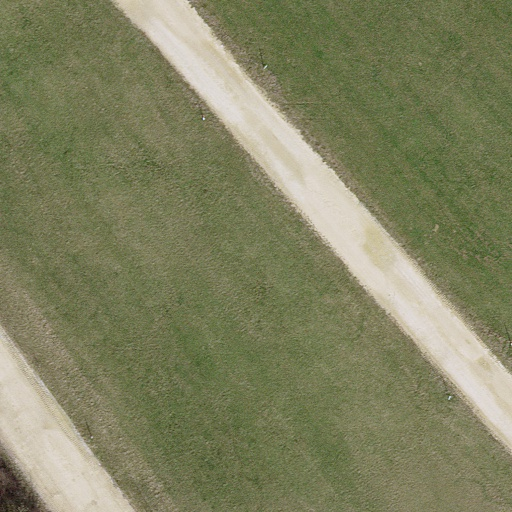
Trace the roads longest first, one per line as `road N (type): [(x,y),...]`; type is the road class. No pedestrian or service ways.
road 1 (track): [(142,0),(511,420)]
road 2 (track): [(0,386),(93,511)]
